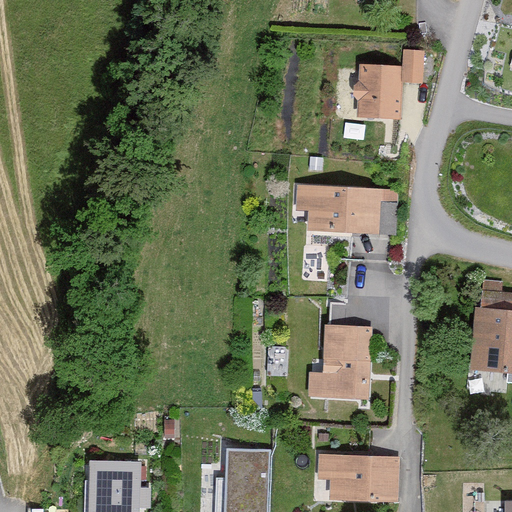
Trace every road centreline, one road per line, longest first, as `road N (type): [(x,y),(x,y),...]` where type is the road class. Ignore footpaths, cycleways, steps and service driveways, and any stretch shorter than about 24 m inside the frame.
road 1 (residential): [(429,231),(415,511)]
road 2 (residential): [(470,0),(441,103),(429,231)]
